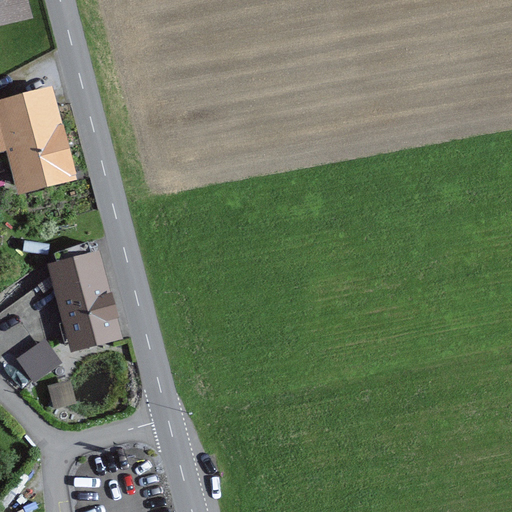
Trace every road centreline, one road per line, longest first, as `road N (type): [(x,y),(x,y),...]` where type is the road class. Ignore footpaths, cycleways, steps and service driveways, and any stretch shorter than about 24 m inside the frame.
road 1 (secondary): [(169,416),(62,0)]
road 2 (residential): [(169,416),(65,439),(49,435),(0,389)]
